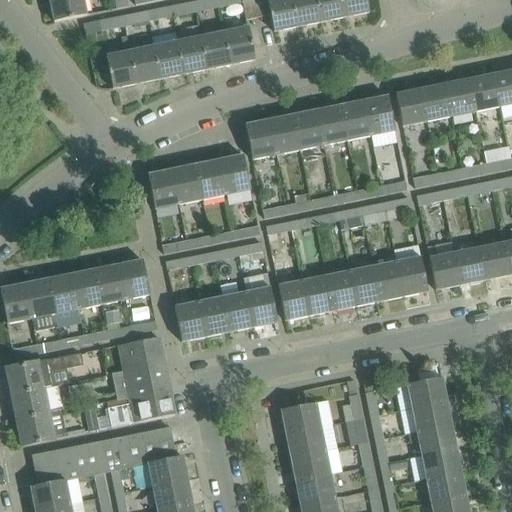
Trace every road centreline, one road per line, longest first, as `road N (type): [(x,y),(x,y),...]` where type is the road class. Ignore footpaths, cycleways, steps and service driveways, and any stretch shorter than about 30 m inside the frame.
road 1 (residential): [(227,511),(207,396),(218,380),(474,325)]
road 2 (residential): [(115,147),(230,95),(405,40)]
road 3 (residential): [(511,509),(474,325)]
road 4 (residential): [(115,147),(0,0)]
road 5 (residential): [(0,232),(115,147)]
